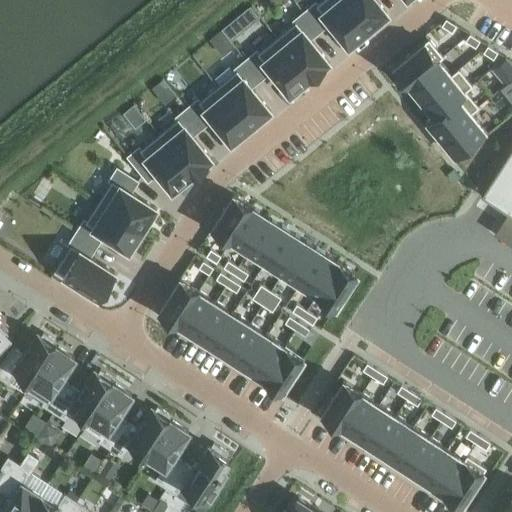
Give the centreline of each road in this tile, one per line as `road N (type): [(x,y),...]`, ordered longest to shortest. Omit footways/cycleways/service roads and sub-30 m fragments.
road 1 (residential): [(120,335),(221,176),(440,0)]
road 2 (residential): [(292,446),(120,335)]
road 3 (residential): [(120,335),(0,257)]
road 4 (residential): [(394,511),(292,446)]
